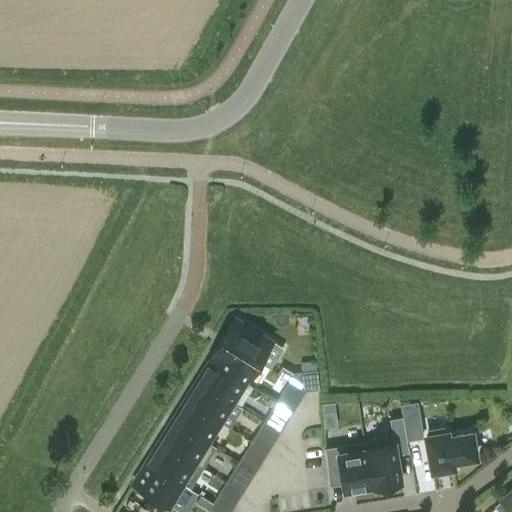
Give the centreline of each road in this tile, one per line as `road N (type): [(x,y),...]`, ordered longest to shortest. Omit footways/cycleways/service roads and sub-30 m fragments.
road 1 (tertiary): [(301,0),(242,103),(212,125),(178,132),(0,123)]
road 2 (residential): [(65,511),(185,303),(199,254),(199,204)]
